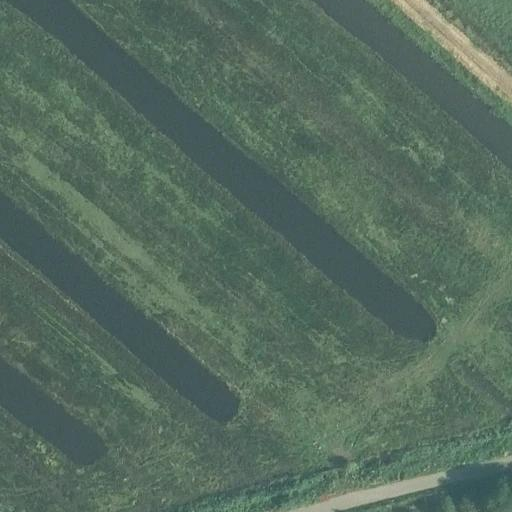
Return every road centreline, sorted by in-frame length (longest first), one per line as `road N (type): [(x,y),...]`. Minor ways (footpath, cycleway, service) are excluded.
road 1 (track): [(511,270),(453,346),(332,443),(341,503)]
road 2 (track): [(511,78),(420,0)]
